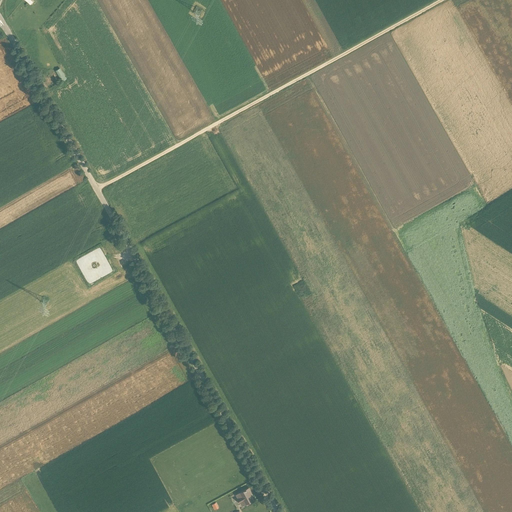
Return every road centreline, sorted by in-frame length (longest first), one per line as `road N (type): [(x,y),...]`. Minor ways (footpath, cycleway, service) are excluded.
road 1 (unclassified): [(278,511),(3,25)]
road 2 (track): [(443,0),(96,189)]
